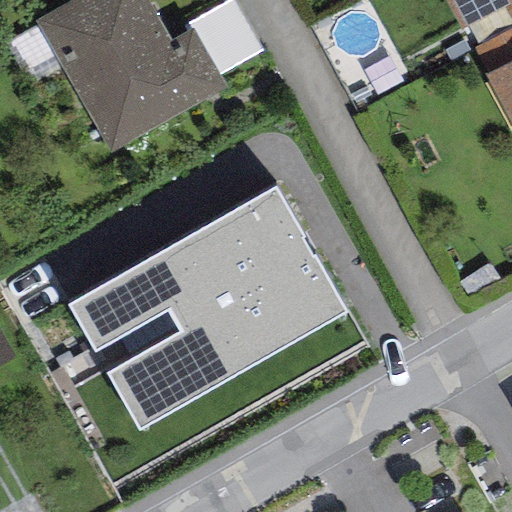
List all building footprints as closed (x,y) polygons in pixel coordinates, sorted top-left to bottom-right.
[(146,0),(72,0),(34,22),(108,154),(225,88),(192,29),(170,41),(146,0)] [(511,3),(511,0),(444,0),(460,31),(467,27),(511,3)] [(511,61),(511,3),(467,27),(477,47),(472,50),(485,75),(511,61)] [(511,61),(485,75),(511,125),(511,61)] [(274,187),(67,307),(94,353),(167,310),(180,332),(106,375),(139,433),(347,313),(274,187)] [(0,366),(15,359),(0,332),(0,366)]
